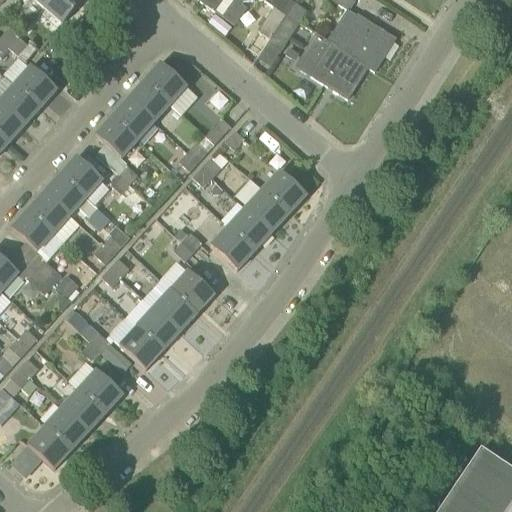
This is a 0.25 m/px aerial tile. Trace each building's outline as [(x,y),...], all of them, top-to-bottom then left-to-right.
[(30,0),(45,12),(55,0),(30,0)] [(62,27),(85,2),(82,0),(55,0),(45,12),(62,27)] [(192,0),(215,15),(234,30),(247,13),(240,8),(242,5),(254,4),(256,0),(192,0)] [(286,0),(274,0),(270,7),(273,10),(287,19),(295,6),(286,0)] [(333,0),(331,3),(347,13),(347,12),(349,14),(358,0),(333,0)] [(295,6),(287,19),(299,26),(307,14),(295,6)] [(277,33),(287,19),(273,10),(257,33),(271,42),(277,33)] [(349,32),(337,51),(368,70),(375,75),(375,74),(375,73),(395,42),(357,19),(349,14),(347,12),(347,13),(338,26),(349,32)] [(277,33),(290,40),(299,26),(287,19),(277,33)] [(0,42),(8,50),(17,40),(8,32),(0,40),(0,42)] [(337,51),(327,44),(316,37),(295,70),(333,93),(333,94),(336,96),(336,95),(347,102),(365,75),(368,70),(337,51)] [(27,48),(17,40),(8,50),(9,52),(17,59),(27,48)] [(0,60),(1,61),(9,52),(8,50),(0,42),(0,60)] [(25,66),(37,53),(29,46),(27,48),(17,59),(21,63),(25,66)] [(5,80),(15,89),(40,112),(56,93),(31,71),(25,66),(21,63),(5,80)] [(160,67),(144,85),(170,108),(182,119),(198,101),(186,91),(186,90),(161,68),(160,67)] [(153,126),(169,109),(170,108),(144,85),(128,104),(153,126)] [(40,112),(15,89),(0,104),(0,108),(24,130),(40,112)] [(137,144),(153,126),(128,104),(112,122),(137,144)] [(24,130),(0,108),(0,141),(8,148),(24,130)] [(117,178),(129,189),(137,179),(120,164),(137,144),(112,122),(95,140),(105,148),(95,159),(117,178)] [(214,149),(225,137),(230,131),(221,122),(205,140),(214,149)] [(225,146),(234,154),(244,143),(235,135),(225,146)] [(198,166),(207,157),(196,147),(187,157),(193,162),(198,166)] [(193,162),(187,157),(179,166),(189,176),(198,166),(193,162)] [(76,161),(60,179),(85,202),(102,184),(100,182),(76,161)] [(212,182),(220,173),(209,163),(201,173),(212,182)] [(204,192),(212,182),(201,173),(193,182),(204,192)] [(289,218),(306,199),(280,175),(262,194),(289,218)] [(170,177),(166,181),(167,187),(171,190),(177,183),(170,177)] [(109,187),(121,198),(129,189),(117,178),(109,187)] [(60,179),(44,197),(69,220),(76,212),(77,211),(89,222),(97,213),(85,202),(60,179)] [(216,188),(209,195),(213,198),(219,198),(223,194),(216,188)] [(289,218),(262,194),(245,213),(271,237),(289,218)] [(53,238),(69,220),(44,197),(28,215),(53,238)] [(229,230),(228,232),(254,256),(268,240),(271,237),(245,213),(244,214),(229,230)] [(28,215),(11,233),(25,246),(42,261),(33,272),(52,289),(60,280),(45,266),(63,246),(53,238),(28,215)] [(113,259),(129,242),(116,229),(108,238),(111,240),(102,249),(113,259)] [(188,239),(180,232),(174,239),(182,246),(188,239)] [(254,256),(228,232),(211,250),(237,274),(254,256)] [(190,236),(188,239),(182,246),(193,257),(202,247),(190,236)] [(185,266),(193,257),(182,246),(181,247),(173,255),(185,266)] [(105,268),(113,259),(102,249),(93,258),(105,268)] [(0,261),(0,293),(1,295),(10,285),(17,277),(6,267),(5,266),(0,261)] [(120,282),(129,272),(119,263),(110,272),(120,282)] [(29,284),(28,285),(40,295),(44,298),(52,289),(33,272),(25,281),(29,284)] [(112,291),(120,282),(110,272),(102,281),(112,291)] [(214,299),(187,274),(171,293),(197,317),(214,299)] [(68,302),(78,290),(66,279),(56,291),(68,302)] [(31,302),(33,303),(40,295),(28,285),(21,293),(31,302)] [(197,317),(171,293),(154,311),(180,336),(197,317)] [(180,336),(154,311),(137,330),(164,354),(180,336)] [(75,315),(67,324),(79,336),(87,327),(75,315)] [(101,357),(109,348),(89,329),(81,338),(90,346),(101,357)] [(164,354),(137,330),(118,350),(145,374),(164,354)] [(27,333),(18,342),(29,352),(38,343),(27,333)] [(21,362),(29,352),(18,342),(10,352),(21,362)] [(101,357),(90,346),(81,355),(93,366),(101,357)] [(14,370),(3,360),(0,362),(0,375),(5,380),(14,370)] [(19,372),(30,381),(38,373),(27,363),(19,372)] [(21,391),(30,381),(19,372),(11,381),(21,391)] [(95,375),(79,393),(105,417),(109,413),(123,399),(96,374),(95,375)] [(11,381),(2,392),(13,401),(21,391),(11,381)] [(79,393),(62,412),(88,436),(105,417),(79,393)] [(47,429),(44,431),(71,455),(88,436),(62,412),(47,429)] [(71,455),(44,431),(27,450),(53,474),(71,455)] [(511,511),(511,473),(481,453),(441,511),(511,511)]
